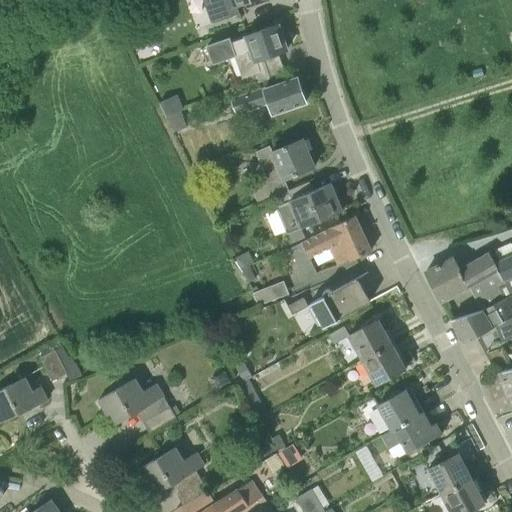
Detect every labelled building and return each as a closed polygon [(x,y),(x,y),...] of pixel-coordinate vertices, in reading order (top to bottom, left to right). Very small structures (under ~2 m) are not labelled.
[(240,13),(237,6),(253,0),(205,0),(206,2),(210,0),(218,0),(225,19),(240,13)] [(279,24),(231,41),(230,38),(208,45),(214,63),(235,55),(243,77),(260,71),(256,61),(288,49),(279,24)] [(268,103),(272,113),(306,101),(298,76),(231,99),(237,115),(268,103)] [(180,109),(184,108),(179,94),(161,101),(165,114),(180,109)] [(174,131),(187,126),(180,109),(166,115),(174,131)] [(283,192),(278,181),(315,166),(303,138),(273,151),(271,145),(256,151),(268,179),(251,186),(258,203),(283,192)] [(199,183),(215,176),(209,162),(193,169),(199,183)] [(331,183),(275,206),(287,234),(290,233),(302,228),(342,210),(331,183)] [(355,215),(290,247),(297,264),(304,278),(318,272),(310,257),(330,248),(339,264),(371,249),(355,215)] [(302,228),(290,233),(293,241),(305,236),(302,228)] [(441,301),(468,286),(501,271),(500,258),(495,250),(489,252),(461,268),(455,256),(427,271),(441,301)] [(239,268),(247,265),(252,262),(247,251),(234,257),(239,268)] [(511,252),(500,258),(501,271),(511,304),(511,252)] [(254,278),(247,265),(239,268),(246,282),(254,278)] [(507,321),(511,318),(511,304),(501,271),(468,286),(482,310),(479,310),(482,317),(499,310),(507,321)] [(324,294),(324,295),(309,303),(323,327),(369,302),(356,277),(332,291),(331,290),(330,289),(329,289),(328,289),(327,289),(326,289),(325,290),(324,290),(324,292),(324,293),(324,294)] [(256,306),(287,293),(282,279),(251,292),(256,306)] [(482,317),(479,310),(452,319),(464,343),(494,327),(494,326),(499,323),(506,338),(511,335),(511,318),(507,321),(499,310),(482,317)] [(392,343),(391,341),(379,318),(350,334),(345,326),(330,334),(335,344),(348,336),(361,360),(392,343)] [(361,360),(375,385),(406,368),(392,343),(361,360)] [(52,380),(67,373),(55,349),(40,357),(52,380)] [(511,367),(499,372),(507,395),(508,395),(511,405),(511,367)] [(0,422),(48,399),(41,386),(32,390),(26,377),(0,389),(0,422)] [(111,412),(117,423),(164,396),(156,383),(143,391),(135,378),(99,399),(107,414),(111,412)] [(245,381),(242,382),(260,417),(267,413),(249,378),(245,381)] [(392,431),(423,411),(410,387),(377,405),(392,431)] [(152,431),(176,416),(175,415),(181,412),(177,405),(171,408),(170,406),(145,420),(152,431)] [(407,453),(442,433),(436,422),(431,425),(423,411),(392,431),(381,436),(388,449),(401,442),(407,453)] [(278,452),(287,469),(303,460),(293,444),(278,452)] [(184,505),(208,491),(196,470),(204,465),(197,452),(184,460),(176,447),(139,468),(148,483),(152,481),(158,492),(178,480),(184,491),(178,494),(184,505)] [(441,494),(472,478),(459,452),(428,469),(441,494)] [(441,494),(450,511),(467,511),(485,503),(472,478),(441,494)] [(208,491),(184,505),(176,509),(177,511),(238,511),(249,505),(254,502),(257,508),(267,502),(252,479),(239,488),(237,487),(215,501),(208,491)] [(304,511),(323,511),(325,511),(312,489),(296,498),(304,511)] [(61,511),(52,499),(32,511),(61,511)]
